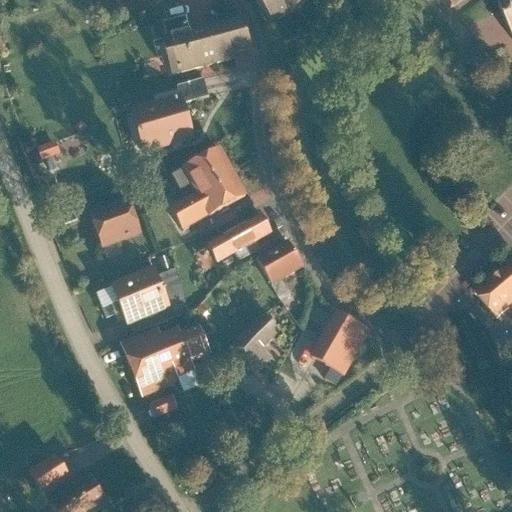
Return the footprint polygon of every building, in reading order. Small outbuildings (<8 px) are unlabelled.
[(313,0),(252,0),(274,28),(313,0)] [(511,3),(503,7),(511,28),(511,3)] [(173,82),(232,67),(229,54),(248,49),(240,20),(188,33),(186,26),(160,33),(173,82)] [(208,105),(205,87),(181,91),(184,109),(208,105)] [(184,109),(182,105),(130,119),(141,160),(193,145),(184,109)] [(42,160),(62,155),(58,142),(39,146),(42,160)] [(183,238),(243,204),(216,156),(180,176),(195,202),(170,216),(183,238)] [(128,206),(89,220),(101,253),(140,240),(128,206)] [(279,230),(267,211),(224,237),(236,256),(279,230)] [(300,274),(285,249),(254,269),(269,293),(300,274)] [(511,270),(474,301),(496,329),(511,316),(511,270)] [(148,323),(168,314),(150,271),(109,288),(127,331),(148,323)] [(187,317),(183,308),(168,314),(148,323),(152,332),(187,317)] [(369,333),(334,316),(310,365),(345,382),(369,333)] [(263,356),(281,337),(263,320),(228,358),(255,383),(272,364),(263,356)] [(160,330),(119,346),(140,400),(192,380),(187,369),(209,361),(200,339),(183,346),(177,332),(163,338),(160,330)] [(151,403),(156,419),(180,410),(175,395),(151,403)] [(75,490),(54,460),(26,480),(48,510),(75,490)] [(101,511),(107,509),(88,482),(75,490),(48,510),(49,511),(101,511)]
